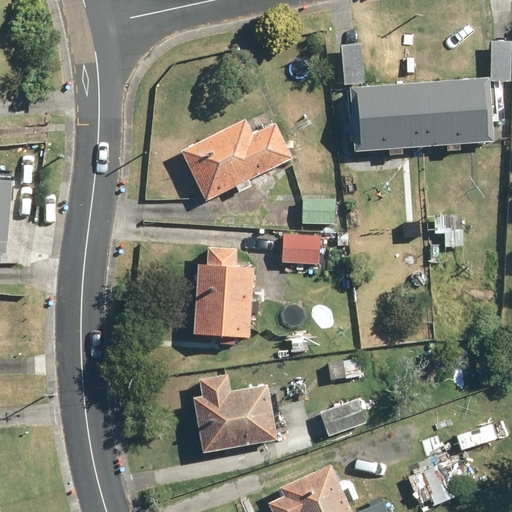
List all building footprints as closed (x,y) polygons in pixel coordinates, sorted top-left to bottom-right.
[(507,87),(508,42),(488,41),(487,87),(507,87)] [(361,85),(360,47),(338,48),(339,86),(361,85)] [(484,82),(342,93),(348,159),(489,148),(484,82)] [(239,124),(174,154),(200,206),(287,163),(269,127),(246,139),(239,124)] [(332,203),(298,202),(298,227),(331,228),(332,203)] [(461,215),(422,217),(423,236),(440,235),(440,249),(463,248),(461,215)] [(318,241),(278,239),(277,267),(317,269),(318,241)] [(200,252),(199,271),(190,271),(186,340),(244,343),(248,274),(231,273),(232,254),(200,252)] [(402,304),(382,292),(366,320),(386,332),(402,304)] [(358,358),(323,365),(327,385),(362,378),(358,358)] [(262,389),(224,396),(221,379),(193,384),(196,401),(186,403),(196,458),(272,444),(262,389)] [(369,400),(356,405),(352,392),(334,398),(338,408),(317,415),(325,437),(363,424),(360,416),(373,412),(369,400)] [(417,508),(429,503),(431,508),(455,498),(441,463),(416,473),(421,484),(409,489),(417,508)] [(271,492),(276,502),(260,509),(261,511),(342,511),(324,469),(271,492)]
